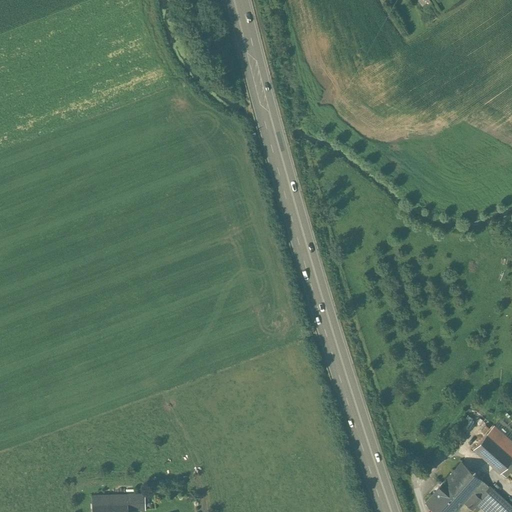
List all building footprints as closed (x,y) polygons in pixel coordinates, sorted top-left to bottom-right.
[(511,443),(493,426),(474,448),(500,472),(511,459),(511,443)] [(511,468),(511,459),(500,472),(505,476),(511,468)] [(462,462),(438,489),(459,507),(463,502),(473,491),(482,480),(462,462)] [(482,480),(473,491),(482,500),(485,497),(484,496),(491,488),(482,480)] [(511,511),(511,506),(491,488),(484,496),(485,497),(501,511),(511,511)] [(454,511),(455,511),(459,507),(438,489),(425,503),(435,511),(454,511)] [(473,491),(463,502),(471,508),(472,509),(473,509),(476,511),(481,507),(485,511),(501,511),(485,497),(482,500),(473,491)] [(144,494),(128,495),(128,509),(145,509),(144,494)] [(128,495),(92,496),(92,511),(128,511),(128,509),(128,495)] [(467,511),(471,508),(463,502),(459,507),(455,511),(454,511),(467,511)]
